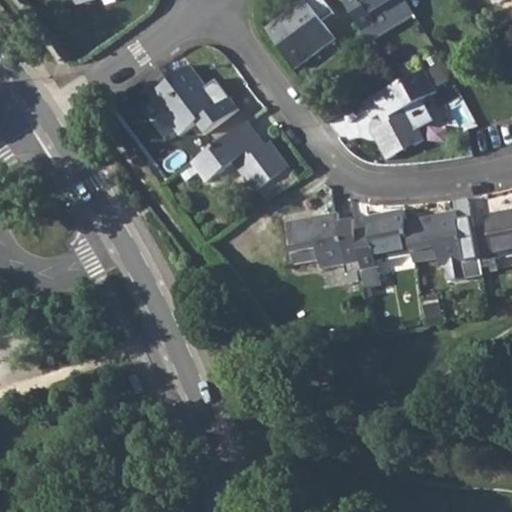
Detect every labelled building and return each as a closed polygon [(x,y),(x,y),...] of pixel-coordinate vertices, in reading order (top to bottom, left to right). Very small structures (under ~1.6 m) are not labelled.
[(301,0),(304,3),(266,32),(296,71),(335,41),(322,23),(333,15),(321,0),(301,0)] [(342,0),(342,1),(363,35),(368,44),(413,16),(404,2),(403,0),(342,0)] [(182,137),(194,128),(199,124),(207,134),(238,112),(230,101),(220,107),(191,69),(152,98),(182,137)] [(396,88),(364,105),(373,120),(379,116),(386,128),(373,135),(387,161),(423,143),(406,110),(435,94),(425,73),(396,88)] [(247,124),(193,166),(207,185),(234,165),(256,193),(289,170),(271,145),(265,149),(259,153),(251,142),(257,138),(247,124)] [(199,124),(194,128),(202,138),(207,134),(199,124)] [(265,149),(257,138),(251,142),(259,153),(265,149)] [(294,169),(263,189),(271,200),(301,179),(294,169)] [(486,227),(474,229),(482,269),(497,265),(496,260),(511,256),(511,210),(485,216),(486,227)] [(368,229),(355,232),(365,282),(367,290),(381,288),(377,262),(412,254),(406,222),(404,211),(367,219),(368,229)] [(457,212),(406,222),(412,254),(414,264),(441,258),(442,267),(448,266),(451,281),(483,275),(482,269),(474,229),(472,219),(458,221),(457,212)] [(355,232),(353,222),(340,224),(338,215),(289,225),(297,266),(320,262),(322,270),(344,266),(348,285),(365,282),(355,232)] [(190,275),(184,278),(190,292),(197,288),(190,275)]
